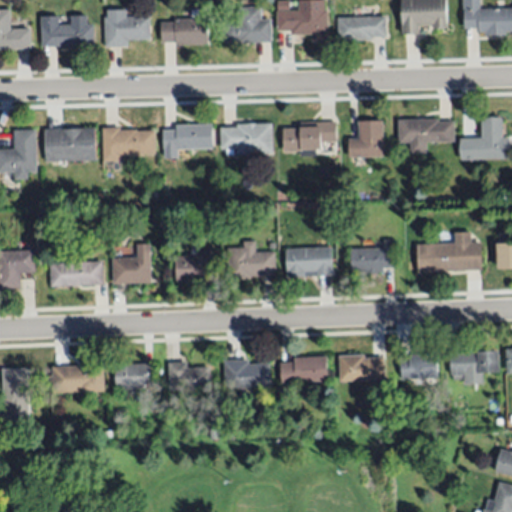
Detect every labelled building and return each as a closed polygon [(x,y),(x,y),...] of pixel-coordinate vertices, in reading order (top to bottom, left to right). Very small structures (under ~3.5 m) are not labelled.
[(276,0),(289,0),(289,9),(298,9),(298,0),(323,0),(324,9),(326,9),(327,39),(314,39),(314,33),(292,34),(292,30),(278,31),(276,0)] [(401,0),(445,0),(446,27),(432,28),(432,23),(419,23),(419,31),(402,32),(401,0)] [(480,0),(480,9),(511,8),(511,31),(505,31),(506,35),(485,35),(485,32),(478,32),(478,29),(464,29),(464,0),(480,0)] [(238,7),(260,6),(261,19),(269,19),(270,41),(237,41),(237,40),(222,40),(222,18),(238,18),(238,7)] [(12,29),(31,29),(31,49),(0,49),(0,9),(11,9),(12,29)] [(151,39),(128,40),(128,46),(105,47),(105,17),(150,16),(151,39)] [(386,36),(372,37),(372,39),(338,40),(338,17),(386,16),(386,36)] [(86,24),(93,24),(94,47),(69,48),(70,46),(42,47),(41,26),(73,25),(73,18),(87,17),(86,24)] [(208,44),(175,45),(175,42),(160,42),(160,22),(175,21),(174,19),(207,18),(208,44)] [(502,118),(502,137),(509,137),(510,158),(461,160),(460,138),(481,138),(481,118),(502,118)] [(439,121),(454,121),(454,142),(427,142),(427,152),(411,153),(410,142),(400,143),(399,120),(439,119),(439,121)] [(384,157),(349,158),(349,139),(359,139),(358,121),(383,120),(384,157)] [(337,141),(322,142),(322,148),(317,148),(317,157),(301,158),(300,148),(284,149),(283,129),(300,128),(299,123),(336,121),(337,141)] [(212,123),(213,147),(177,148),(177,158),(165,158),(164,148),(161,149),(161,130),(175,129),(175,124),(212,123)] [(273,153),(235,154),(234,149),(220,149),(220,128),(237,127),(237,124),(272,123),(273,153)] [(120,130),(137,129),(137,131),(155,131),(156,154),(120,155),(120,160),(103,161),(102,128),(120,127),(120,130)] [(38,171),(28,171),(28,179),(14,180),(14,173),(0,173),(0,149),(15,149),(14,131),(36,129),(38,171)] [(96,161),(45,162),(45,130),(95,129),(96,161)] [(471,242),(481,241),(483,270),(418,273),(417,245),(454,244),(453,232),(470,231),(471,242)] [(392,241),(392,267),(383,267),(383,274),(350,274),(351,250),(384,249),(384,241),(392,241)] [(256,242),(256,252),(274,252),(275,275),(251,275),(251,279),(227,279),(226,248),(243,248),(242,242),(256,242)] [(511,267),(497,268),(497,244),(511,243),(511,267)] [(211,281),(176,282),(175,256),(198,256),(198,248),(210,248),(211,281)] [(332,275),(287,277),(286,250),(332,248),(332,275)] [(36,273),(34,273),(34,280),(20,279),(21,289),(0,289),(0,250),(35,250),(36,273)] [(152,281),(112,284),(110,258),(150,255),(152,281)] [(103,284),(50,287),(49,264),(102,261),(103,284)] [(500,372),(482,372),(483,383),(463,385),(463,380),(453,381),(452,376),(450,376),(449,353),(499,351),(500,372)] [(438,377),(401,378),(401,357),(408,357),(408,354),(439,354),(438,377)] [(328,381),(280,384),(278,365),(294,363),(293,357),(327,355),(328,381)] [(365,358),(384,357),(384,380),(340,382),(339,356),(365,355),(365,358)] [(248,364),(269,362),(270,388),(225,389),(224,359),(248,359),(248,364)] [(185,367),(209,367),(210,388),(170,390),(169,363),(185,362),(185,367)] [(154,382),(145,383),(145,389),(115,389),(115,365),(153,363),(154,382)] [(86,368),(105,368),(105,391),(54,393),(53,367),(86,366),(86,368)] [(28,387),(33,387),(33,398),(29,398),(30,422),(7,422),(7,410),(3,410),(2,368),(28,368),(28,387)] [(219,438),(210,439),(209,430),(218,429),(219,438)] [(511,476),(495,472),(501,448),(511,451),(511,476)] [(511,486),(511,511),(483,511),(484,509),(492,511),(499,483),(511,486)] [(69,508),(66,511),(44,511),(43,511),(53,497),(69,508)]
